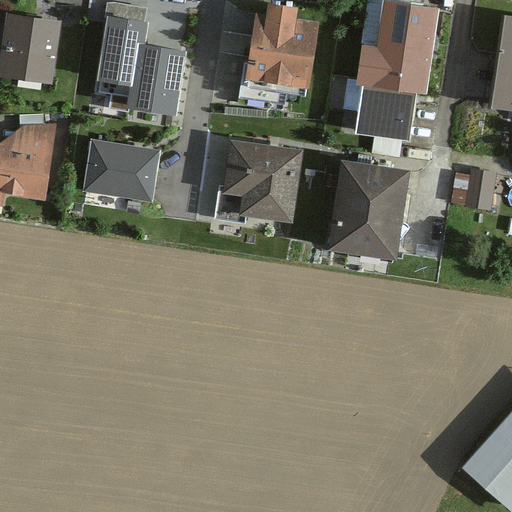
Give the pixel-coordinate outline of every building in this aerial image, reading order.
[(433,4),(406,0),(369,0),(360,73),(366,74),(415,80),(422,81),(433,4)] [(101,91),(133,95),(140,43),(143,14),(112,10),(101,91)] [(323,20),(261,11),(251,79),(313,88),(323,20)] [(511,14),(508,13),(491,105),(511,108),(511,14)] [(62,23),(11,16),(3,77),(54,84),(62,23)] [(140,43),(133,95),(132,102),(172,108),(179,48),(140,43)] [(415,80),(366,74),(359,123),(409,129),(415,80)] [(4,149),(0,148),(0,204),(4,205),(7,192),(46,199),(59,125),(19,131),(4,149)] [(301,151),(235,141),(228,185),(251,189),(248,209),(291,216),(301,151)] [(162,153),(95,142),(87,190),(154,201),(162,153)] [(409,167),(345,159),(335,242),(399,250),(409,167)] [(498,173),(477,170),(471,210),(491,213),(498,173)] [(511,413),(470,461),(511,498),(511,413)]
